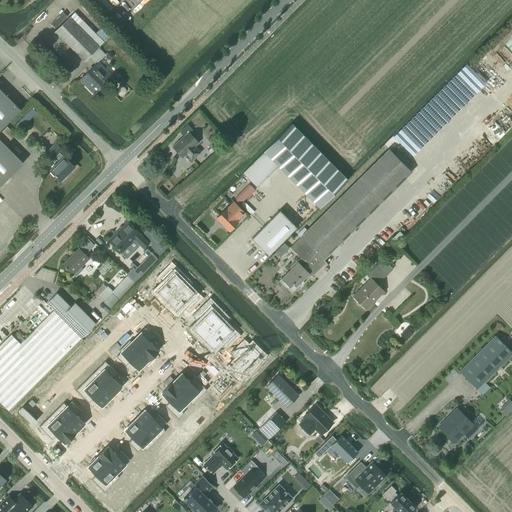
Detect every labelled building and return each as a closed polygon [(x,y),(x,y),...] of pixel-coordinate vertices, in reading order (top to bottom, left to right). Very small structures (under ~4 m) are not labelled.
[(69,17),(55,31),(85,61),(88,57),(95,64),(96,64),(96,65),(105,54),(98,47),(99,47),(87,35),(69,17)] [(511,28),(501,40),(504,44),(511,51),(511,28)] [(109,78),(96,65),(96,64),(95,64),(80,80),(93,94),(109,78)] [(0,130),(21,110),(20,109),(0,88),(0,130)] [(291,123),(242,172),(256,186),(277,166),(319,208),(348,179),(345,177),(291,123)] [(192,130),(187,125),(180,132),(184,136),(172,147),(182,158),(186,155),(191,161),(200,153),(194,147),(198,143),(189,132),(192,130)] [(0,137),(7,143),(15,134),(6,126),(0,132),(0,137)] [(21,141),(29,150),(32,147),(24,138),(21,141)] [(0,139),(0,185),(1,185),(23,163),(0,139)] [(60,181),(74,167),(64,156),(63,156),(59,152),(61,149),(55,143),(46,152),(52,158),(53,157),(58,162),(50,170),(60,181)] [(212,144),(207,149),(211,154),(216,149),(212,144)] [(291,269),(279,280),(292,293),(297,288),(295,287),(299,283),(300,285),(304,282),(302,280),(309,273),(303,267),(317,254),(323,260),(411,172),(389,149),(290,247),(300,257),(296,260),(289,267),(291,269)] [(223,224),(230,230),(237,222),(234,219),(238,215),(240,217),(244,212),(234,202),(225,211),(225,210),(217,218),(218,219),(218,221),(221,225),(223,224)] [(280,210),(252,238),(268,255),(296,227),(280,210)] [(128,222),(110,240),(121,252),(120,252),(127,258),(140,245),(144,248),(149,243),(139,234),(139,233),(128,222)] [(17,240),(21,235),(17,231),(13,236),(17,240)] [(88,238),(80,246),(86,252),(94,245),(88,238)] [(73,274),(89,259),(79,248),(63,264),(73,274)] [(139,268),(134,267),(143,276),(159,259),(153,253),(149,256),(139,268)] [(353,296),(366,309),(383,291),(375,283),(383,274),(375,266),(366,275),(370,279),(353,296)] [(165,283),(156,291),(166,301),(183,284),(169,269),(160,278),(165,283)] [(128,276),(112,293),(121,300),(136,284),(128,276)] [(183,284),(166,301),(176,311),(184,302),(189,307),(198,298),(183,284)] [(57,292),(47,302),(61,316),(71,306),(57,292)] [(111,309),(119,300),(112,293),(104,302),(111,309)] [(128,293),(123,298),(132,307),(137,302),(128,293)] [(71,306),(61,316),(82,337),(95,323),(74,302),(71,306)] [(202,320),(193,328),(203,338),(221,321),(206,306),(197,315),(202,320)] [(0,400),(9,410),(81,338),(54,310),(32,333),(31,332),(23,340),(24,341),(21,344),(11,335),(0,345),(0,400)] [(177,319),(168,328),(173,333),(182,324),(177,319)] [(221,321),(203,338),(213,348),(221,340),(226,344),(235,335),(221,321)] [(182,324),(173,333),(178,338),(187,329),(182,324)] [(145,328),(130,342),(148,360),(158,350),(149,341),(154,337),(145,328)] [(476,388),(511,353),(511,352),(495,335),(459,371),(476,388)] [(130,342),(116,356),(125,366),(130,361),(138,369),(148,360),(130,342)] [(248,348),(231,366),(241,376),(259,359),(248,348)] [(215,357),(206,366),(211,370),(220,362),(215,357)] [(108,364),(94,379),(111,396),(121,387),(112,378),(117,373),(108,364)] [(181,373),(171,383),(189,400),(203,386),(194,377),(189,381),(181,373)] [(278,375),(266,386),(287,407),(298,395),(278,375)] [(94,379),(79,393),(88,402),(93,398),(101,406),(111,396),(94,379)] [(171,383),(161,393),(170,401),(165,406),(174,415),(189,400),(171,383)] [(223,388),(218,393),(226,401),(231,397),(223,388)] [(71,401),(57,415),(74,433),(84,423),(76,415),(80,410),(71,401)] [(304,418),(299,424),(309,434),(315,429),(320,434),(333,422),(315,404),(303,417),(304,418)] [(472,425),(456,409),(439,426),(454,442),(472,425)] [(144,410),(134,420),(152,437),(166,423),(157,414),(152,418),(144,410)] [(286,422),(276,412),(259,429),(269,439),(286,422)] [(57,415),(42,430),(51,439),(56,434),(65,443),(74,433),(57,415)] [(134,420),(124,429),(133,438),(128,443),(137,452),(152,437),(134,420)] [(319,458),(324,452),(323,450),(329,445),(347,463),(358,451),(341,434),(336,439),(332,435),(314,453),(319,458)] [(319,444),(323,440),(319,436),(315,439),(319,444)] [(237,458),(231,452),(233,451),(228,446),(226,447),(222,443),(211,453),(213,455),(204,464),(213,472),(221,464),(226,469),(237,458)] [(107,446),(97,456),(115,474),(129,459),(120,450),(116,455),(107,446)] [(97,456),(88,466),(96,475),(91,479),(100,488),(115,474),(97,456)] [(245,475),(233,486),(244,497),(249,492),(251,494),(257,488),(255,486),(262,479),(254,471),(258,467),(251,460),(240,470),(245,475)] [(345,477),(356,489),(360,485),(368,493),(386,475),(372,461),(366,467),(360,462),(345,477)] [(190,482),(178,494),(183,498),(192,507),(190,509),(193,511),(212,511),(218,507),(211,501),(212,500),(208,497),(207,498),(204,495),(213,486),(202,475),(193,484),(190,482)] [(267,511),(276,511),(291,497),(279,485),(260,504),(267,511)] [(411,511),(416,507),(410,501),(406,498),(400,492),(397,494),(394,492),(396,490),(391,485),(382,494),(387,499),(388,498),(391,501),(389,502),(395,508),(392,511),(391,511),(411,511)] [(25,511),(32,506),(20,493),(13,500),(8,495),(0,503),(0,511),(25,511)]
